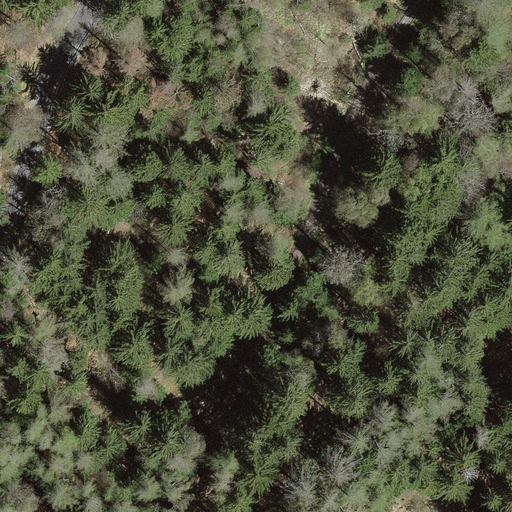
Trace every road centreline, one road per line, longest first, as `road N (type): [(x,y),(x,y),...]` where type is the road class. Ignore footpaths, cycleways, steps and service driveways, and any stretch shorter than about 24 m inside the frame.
road 1 (track): [(419,0),(361,94),(271,315),(178,511)]
road 2 (unclassified): [(0,234),(50,83),(95,0)]
